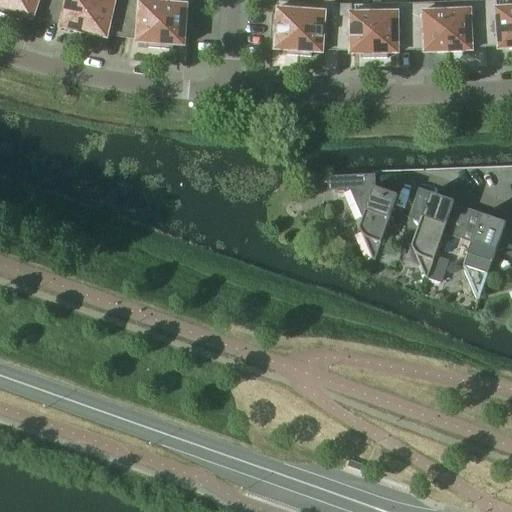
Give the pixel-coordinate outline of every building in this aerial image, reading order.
[(0,0),(0,14),(9,17),(14,0),(0,0)] [(48,22),(53,0),(14,0),(9,17),(21,22),(22,18),(33,22),(34,18),(48,22)] [(84,35),(91,0),(53,0),(48,22),(61,25),(60,29),(84,35)] [(122,38),(127,0),(91,0),(84,35),(107,40),(108,36),(122,38)] [(160,50),(163,0),(127,0),(122,38),(136,40),(136,44),(148,45),(148,49),(160,50)] [(186,36),(190,36),(192,0),(163,0),(160,50),(173,51),(173,47),(185,48),(186,36)] [(298,57),(302,4),(278,2),(277,17),(272,17),(270,39),(275,39),(274,51),(286,52),(286,56),(298,57)] [(498,51),(511,50),(511,8),(496,9),(496,2),(483,3),(485,48),(498,47),(498,51)] [(472,48),(485,48),(483,3),(446,4),(448,54),(472,53),(472,48)] [(336,51),(338,6),(302,4),(298,57),(311,58),(311,54),(323,55),(323,51),(336,51)] [(424,55),(448,54),(446,4),(410,5),(411,51),(424,50),(424,55)] [(398,51),(411,51),(410,5),(373,6),(374,60),(387,59),(387,55),(398,55),(398,51)] [(373,6),(338,6),(336,51),(350,52),(350,56),(362,56),(362,60),(374,60),(373,6)] [(374,262),(397,196),(374,188),(374,175),(330,177),(330,193),(350,192),(351,195),(352,194),(363,219),(362,220),(359,229),(361,234),(373,260),(372,261),(374,262)] [(454,203),(437,197),(436,200),(435,200),(416,193),(408,218),(420,223),(411,247),(413,252),(414,252),(425,278),(425,279),(427,280),(454,203)] [(479,301),(505,224),(488,218),(487,221),(454,210),(446,235),(472,244),(463,269),(465,273),(466,273),(477,300),(477,301),(479,301)] [(511,230),(509,229),(500,254),(511,258),(511,230)]
